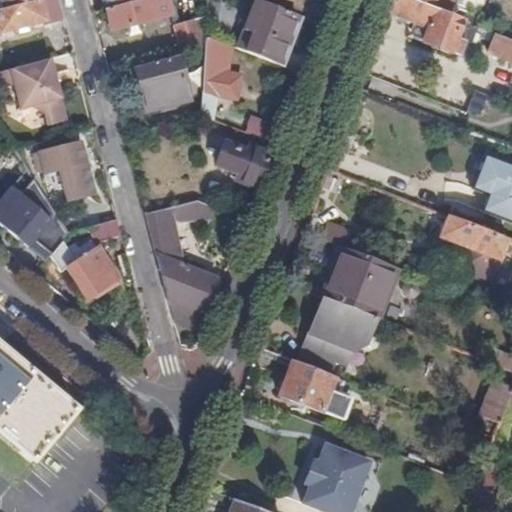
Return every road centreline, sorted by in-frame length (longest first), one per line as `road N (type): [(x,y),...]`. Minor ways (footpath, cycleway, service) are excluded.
road 1 (residential): [(179,421),(221,368),(361,0)]
road 2 (residential): [(76,0),(172,363),(179,421)]
road 3 (residential): [(179,421),(0,281)]
